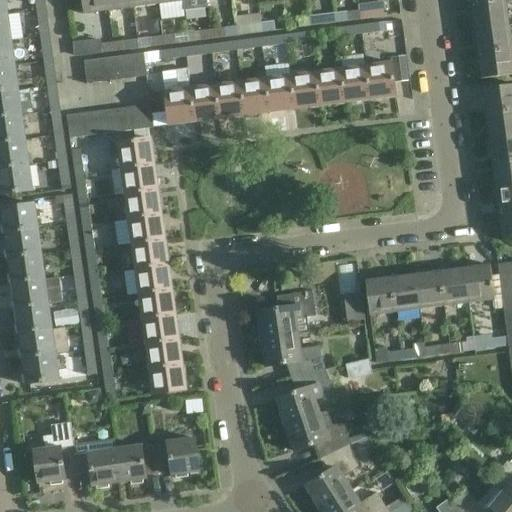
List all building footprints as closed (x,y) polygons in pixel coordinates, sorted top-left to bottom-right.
[(5,0),(0,0),(0,17),(8,16),(5,0)] [(34,0),(37,12),(47,11),(45,0),(34,0)] [(109,12),(107,0),(81,0),(84,15),(109,12)] [(107,0),(109,12),(134,9),(132,0),(107,0)] [(132,0),(134,9),(159,5),(157,0),(132,0)] [(183,2),(184,11),(208,8),(207,0),(183,0),(184,2),(183,2)] [(506,0),(500,0),(472,4),(475,29),(510,24),(506,0)] [(359,11),(360,20),(386,16),(384,1),(358,5),(359,11)] [(37,12),(40,37),(50,35),(47,11),(37,12)] [(346,13),(347,22),(360,20),(359,11),(346,13)] [(310,17),(311,26),(335,23),(334,13),(310,17)] [(237,27),(238,36),(262,33),(261,23),(260,14),(235,17),(237,27)] [(0,17),(0,42),(12,41),(8,16),(0,17)] [(311,26),(310,17),(297,18),(299,28),(311,26)] [(261,23),(262,33),(275,31),(273,22),(261,23)] [(361,25),(362,35),(388,32),(386,22),(361,25)] [(475,29),(479,53),(511,48),(511,36),(510,24),(475,29)] [(362,35),(361,25),(336,29),(337,38),(362,35)] [(225,28),(213,30),(214,39),(226,37),(225,28)] [(337,38),(336,29),(311,32),(312,41),(337,38)] [(214,39),(213,30),(199,32),(200,41),(214,39)] [(312,41),(311,32),(286,35),(287,45),(312,41)] [(163,36),(164,46),(176,44),(175,34),(163,36)] [(40,37),(44,62),(54,60),(50,35),(40,37)] [(287,45),(286,35),(261,38),(262,48),(287,45)] [(164,46),(163,36),(149,38),(151,48),(164,46)] [(262,48),(261,38),(236,42),(237,51),(262,48)] [(113,42),(115,52),(138,49),(137,40),(113,42)] [(0,42),(0,67),(15,66),(12,41),(0,42)] [(80,44),(81,57),(115,52),(113,42),(101,44),(100,42),(80,44)] [(237,51),(236,42),(211,45),(212,54),(237,51)] [(212,54),(211,45),(186,48),(187,58),(212,54)] [(144,53),(147,73),(155,72),(153,62),(187,58),(186,48),(144,53)] [(482,78),(511,74),(511,48),(479,53),(482,78)] [(132,55),(135,78),(147,77),(147,73),(144,53),(132,55)] [(120,56),(123,80),(135,78),(132,55),(120,56)] [(108,58),(111,81),(123,80),(120,56),(108,58)] [(366,65),(371,100),(397,96),(395,83),(409,81),(406,56),(390,58),(390,62),(366,65)] [(96,60),(99,83),(111,81),(108,58),(96,60)] [(44,62),(47,86),(57,85),(54,60),(44,62)] [(99,83),(96,60),(84,61),(87,84),(99,83)] [(366,65),(341,69),(346,103),(371,100),(366,65)] [(0,67),(0,92),(19,90),(15,66),(0,67)] [(177,70),(165,72),(167,91),(165,92),(170,125),(170,126),(196,122),(191,88),(190,88),(188,69),(177,70)] [(341,69),(316,72),(321,106),(346,103),(341,69)] [(316,72),(291,75),(296,109),(321,106),(316,72)] [(291,75),(266,78),(271,113),(296,109),(291,75)] [(266,78),(241,82),(246,116),(271,113),(266,78)] [(241,82),(216,85),(221,119),(246,116),(241,82)] [(47,86),(51,111),(61,110),(57,85),(47,86)] [(216,85),(191,88),(196,122),(221,119),(216,85)] [(511,85),(483,90),(486,115),(511,111),(511,85)] [(0,92),(0,118),(22,115),(19,90),(0,92)] [(139,106),(142,130),(149,129),(154,128),(154,127),(151,106),(151,105),(139,106)] [(127,108),(130,131),(134,131),(142,130),(139,106),(127,108)] [(115,109),(118,133),(130,131),(127,108),(115,109)] [(103,111),(106,134),(118,133),(115,109),(103,111)] [(51,111),(54,136),(64,134),(61,110),(51,111)] [(91,113),(94,136),(106,134),(103,111),(91,113)] [(490,139),(511,136),(511,111),(486,115),(490,139)] [(79,114),(82,138),(94,136),(91,113),(79,114)] [(82,138),(79,114),(67,116),(70,139),(82,138)] [(0,118),(0,143),(26,140),(22,115),(0,118)] [(119,154),(121,170),(154,165),(151,140),(150,140),(149,129),(142,130),(134,131),(135,142),(117,144),(108,146),(110,156),(119,154)] [(58,160),(58,161),(68,159),(64,134),(54,136),(56,152),(55,152),(56,160),(58,160)] [(493,164),(511,160),(511,136),(490,139),(493,164)] [(0,143),(0,168),(29,165),(26,140),(0,143)] [(75,177),(84,175),(81,149),(71,151),(75,177)] [(61,187),(71,185),(68,159),(58,161),(61,187)] [(496,188),(511,185),(511,160),(493,164),(496,188)] [(0,168),(0,194),(33,190),(31,179),(29,165),(0,168)] [(121,170),(125,195),(158,190),(154,165),(121,170)] [(86,184),(84,175),(75,177),(78,202),(88,200),(88,201),(89,201),(86,184)] [(500,213),(511,211),(511,185),(496,188),(500,213)] [(125,195),(128,220),(161,215),(158,190),(125,195)] [(66,226),(77,224),(73,199),(63,200),(66,226)] [(78,202),(82,227),(91,225),(88,201),(88,200),(78,202)] [(1,209),(5,234),(38,230),(34,204),(1,209)] [(511,236),(511,211),(500,213),(503,238),(511,236)] [(130,232),(132,245),(165,240),(161,215),(128,220),(128,221),(109,223),(111,235),(130,232)] [(77,224),(66,226),(70,251),(80,249),(77,224)] [(85,252),(95,250),(91,225),(82,227),(85,252)] [(5,234),(8,259),(41,255),(38,230),(5,234)] [(132,245),(135,270),(169,265),(165,240),(132,245)] [(80,249),(70,251),(74,276),(84,274),(80,249)] [(89,277),(99,275),(95,250),(85,252),(89,277)] [(8,259),(12,284),(45,280),(41,255),(8,259)] [(511,262),(498,265),(500,276),(511,274),(511,262)] [(135,270),(139,295),(172,291),(169,265),(135,270)] [(504,311),(503,300),(501,288),(500,279),(493,280),(491,265),(466,268),(471,303),(496,300),(497,311),(504,311)] [(441,271),(446,306),(471,303),(466,268),(441,271)] [(417,275),(421,310),(446,306),(441,271),(417,275)] [(77,301),(87,299),(84,274),(74,276),(77,301)] [(511,274),(500,276),(500,279),(501,288),(511,286),(511,274)] [(92,302),(102,300),(99,275),(89,277),(92,302)] [(392,278),(397,313),(421,310),(417,275),(392,278)] [(397,313),(392,278),(367,281),(371,316),(397,313)] [(12,284),(16,309),(48,305),(45,280),(12,284)] [(511,286),(501,288),(503,300),(511,298),(511,286)] [(139,295),(142,320),(176,316),(172,291),(139,295)] [(313,292),(285,295),(287,308),(260,312),(264,339),(298,334),(309,333),(307,318),(316,316),(313,292)] [(511,298),(503,300),(504,311),(511,310),(511,298)] [(81,326),(90,324),(87,299),(77,301),(81,326)] [(96,327),(106,325),(102,300),(92,302),(96,327)] [(16,309),(19,334),(52,330),(48,305),(16,309)] [(142,320),(146,345),(179,341),(176,316),(142,320)] [(84,351),(94,349),(90,324),(81,326),(84,351)] [(99,352),(109,350),(106,325),(96,327),(99,352)] [(52,330),(19,334),(23,359),(56,355),(68,353),(65,328),(52,330)] [(298,334),(264,339),(268,368),(299,364),(303,377),(326,370),(324,363),(320,346),(300,349),(300,348),(298,334)] [(501,348),(499,338),(486,340),(486,337),(475,338),(477,351),(488,350),(501,348)] [(146,345),(149,370),(183,366),(179,341),(146,345)] [(451,345),(452,354),(467,352),(466,343),(451,345)] [(434,357),(452,354),(451,345),(433,347),(434,357)] [(94,349),(84,351),(87,377),(98,376),(94,349)] [(374,351),(376,364),(403,361),(402,351),(389,353),(388,349),(374,351)] [(103,377),(113,375),(109,350),(99,352),(103,377)] [(403,361),(414,359),(413,350),(402,351),(403,361)] [(26,385),(59,380),(56,355),(23,359),(26,385)] [(153,396),(186,391),(183,366),(149,370),(153,396)] [(279,400),(288,426),(319,415),(319,414),(315,402),(325,398),(325,397),(335,394),(329,377),(338,374),(337,367),(326,370),(303,377),(307,390),(279,400)] [(113,375),(103,377),(107,402),(116,400),(113,375)] [(19,412),(24,412),(27,408),(25,403),(20,403),(17,407),(19,412)] [(326,443),(329,455),(351,446),(351,447),(367,440),(365,433),(349,439),(344,422),(332,426),(328,411),(319,414),(319,415),(288,426),(296,452),(326,443)] [(61,481),(65,481),(65,478),(78,476),(74,445),(71,425),(52,428),(53,438),(45,439),(46,449),(34,451),(39,484),(50,482),(51,487),(62,485),(61,481)] [(176,476),(177,479),(189,477),(188,474),(200,472),(195,439),(168,441),(169,443),(155,444),(159,474),(172,473),(172,477),(176,476)] [(96,488),(97,491),(110,489),(109,485),(120,484),(116,449),(115,440),(74,445),(78,476),(91,474),(93,488),(96,488)] [(131,482),(131,485),(143,484),(143,481),(146,479),(146,476),(159,474),(155,444),(142,446),(142,445),(116,449),(120,484),(131,482)] [(309,486),(322,508),(350,491),(343,479),(361,468),(354,456),(351,447),(351,446),(329,455),(333,470),(309,486)] [(504,492),(511,498),(511,460),(509,463),(507,462),(490,483),(502,494),(504,492)] [(322,508),(324,511),(388,511),(377,493),(359,505),(350,491),(322,508)] [(511,511),(511,498),(504,492),(502,494),(487,511),(463,492),(457,500),(470,511),(511,511)] [(470,511),(457,500),(455,502),(452,498),(450,500),(449,499),(436,509),(438,511),(470,511)]
